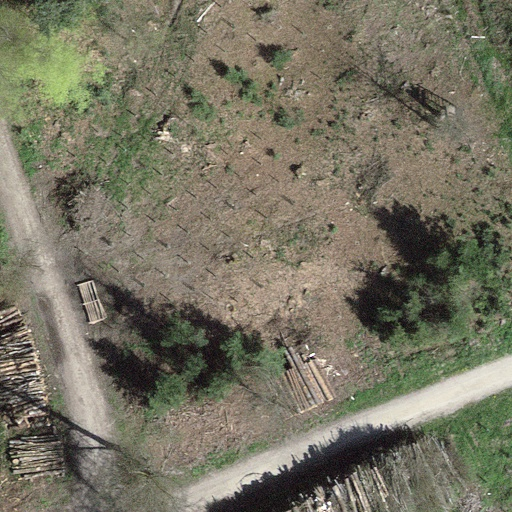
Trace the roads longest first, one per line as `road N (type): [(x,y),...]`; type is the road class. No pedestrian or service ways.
road 1 (track): [(151,511),(511,370)]
road 2 (track): [(0,204),(116,511)]
